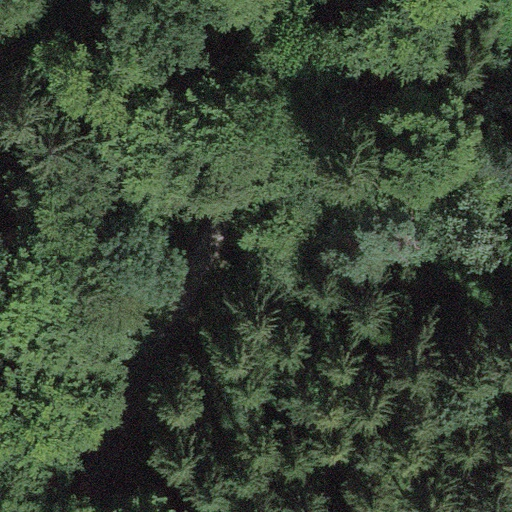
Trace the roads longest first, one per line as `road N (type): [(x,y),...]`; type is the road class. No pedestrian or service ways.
road 1 (track): [(328,0),(71,511)]
road 2 (track): [(152,352),(0,437)]
